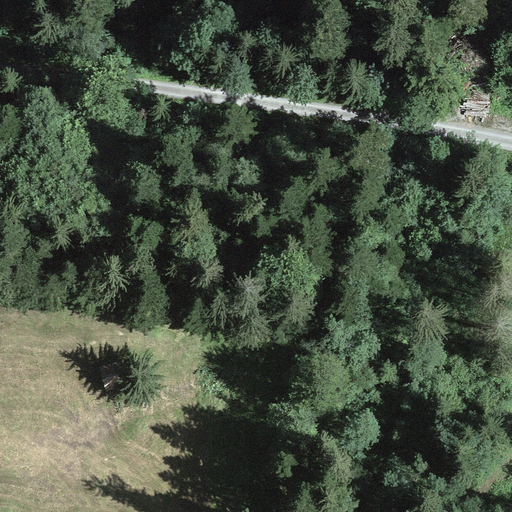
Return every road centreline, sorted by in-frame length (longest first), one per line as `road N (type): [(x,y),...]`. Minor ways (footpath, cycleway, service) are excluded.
road 1 (track): [(0,62),(511,148)]
road 2 (track): [(0,402),(82,511)]
